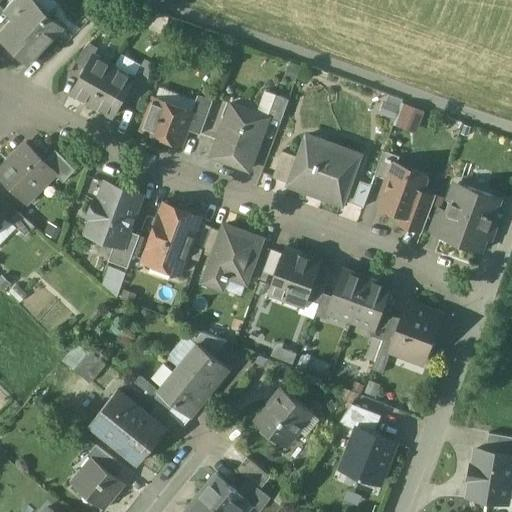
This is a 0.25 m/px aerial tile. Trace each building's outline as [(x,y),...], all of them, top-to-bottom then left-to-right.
[(49,13),(35,0),(28,0),(11,19),(0,31),(0,39),(28,65),(59,31),(49,22),(50,21),(46,17),(49,13)] [(12,0),(2,11),(11,19),(28,0),(12,0)] [(90,43),(82,50),(76,62),(86,67),(93,54),(95,55),(99,47),(90,43)] [(86,67),(71,92),(93,105),(115,66),(95,55),(93,54),(86,67)] [(135,77),(115,66),(93,105),(113,116),(127,91),(135,78),(135,77)] [(139,70),(135,77),(135,78),(127,91),(141,99),(149,76),(139,70)] [(277,93),(268,117),(269,118),(280,122),(289,98),(277,93)] [(214,102),(198,96),(192,112),(193,113),(187,129),(201,135),(214,102)] [(192,112),(154,98),(142,130),(181,144),(187,129),(193,113),(192,112)] [(398,125),(421,130),(426,108),(404,102),(398,125)] [(268,117),(231,104),(212,156),(250,170),(269,118),(268,117)] [(44,161),(26,143),(0,169),(0,175),(27,202),(55,174),(56,173),(44,161)] [(329,158),(303,148),(300,156),(290,183),(289,185),(342,204),(360,155),(334,146),(329,158)] [(76,169),(56,149),(44,161),(56,173),(55,174),(64,182),(76,169)] [(300,156),(282,150),(273,177),(290,183),(300,156)] [(399,157),(385,151),(376,176),(386,179),(390,179),(394,166),(396,167),(399,157)] [(396,167),(394,166),(390,179),(386,179),(384,185),(386,188),(379,207),(390,211),(392,215),(397,217),(402,215),(411,219),(421,194),(427,178),(424,174),(413,169),(408,171),(396,167)] [(372,185),(361,181),(353,203),(364,207),(372,185)] [(125,189),(107,183),(101,201),(95,199),(89,217),(100,221),(94,236),(115,243),(113,249),(120,252),(128,231),(140,198),(124,192),(125,189)] [(501,199),(459,183),(459,184),(453,187),(449,198),(452,203),(448,213),(449,214),(441,233),(444,234),(483,248),(501,199)] [(434,199),(421,194),(411,219),(408,227),(423,233),(432,208),(435,200),(434,199)] [(442,199),(435,196),(434,199),(435,200),(432,208),(438,210),(442,199)] [(201,218),(164,204),(144,260),(181,274),(199,223),(201,218)] [(438,210),(432,208),(424,230),(443,237),(444,234),(441,233),(449,214),(448,213),(438,210)] [(19,212),(10,222),(26,237),(35,226),(19,212)] [(211,227),(199,223),(191,246),(203,251),(211,227)] [(262,240),(225,226),(223,231),(213,259),(204,282),(223,289),(228,276),(246,283),(262,240)] [(223,231),(211,227),(203,251),(201,255),(213,259),(223,231)] [(128,231),(120,252),(113,249),(109,261),(128,268),(140,235),(128,231)] [(203,251),(191,246),(187,257),(199,262),(201,255),(203,251)] [(323,262),(285,248),(273,281),(288,287),(284,298),(306,306),(319,272),(323,262)] [(271,250),(263,272),(274,276),(282,254),(271,250)] [(120,293),(128,271),(110,264),(102,286),(120,293)] [(367,278),(345,270),(335,297),(329,312),(331,312),(352,320),(367,278)] [(319,272),(309,299),(320,303),(324,293),(330,277),(319,272)] [(10,283),(3,276),(0,278),(0,286),(3,290),(10,283)] [(390,286),(367,278),(352,320),(373,328),(375,328),(380,313),(390,286)] [(335,297),(324,293),(320,303),(315,315),(328,320),(331,312),(329,312),(335,297)] [(392,351),(423,363),(441,314),(409,302),(403,319),(392,351)] [(391,318),(380,313),(375,328),(373,328),(370,335),(383,340),(391,318)] [(383,340),(381,347),(392,351),(403,319),(392,316),(391,318),(383,340)] [(227,342),(202,332),(194,341),(201,347),(202,346),(215,357),(227,342)] [(79,342),(63,360),(73,369),(89,350),(79,342)] [(215,357),(202,346),(201,347),(182,370),(209,392),(229,368),(215,357)] [(89,350),(73,369),(82,376),(97,357),(89,350)] [(97,357),(82,376),(90,383),(107,365),(97,357)] [(163,393),(162,394),(176,405),(190,416),(209,392),(182,370),(163,393)] [(176,405),(162,394),(163,393),(156,387),(147,398),(157,406),(168,414),(176,405)] [(281,388),(255,421),(286,446),(313,413),(281,388)] [(150,415),(118,390),(91,424),(139,463),(166,430),(167,429),(150,415)] [(352,404),(339,425),(356,431),(358,428),(375,434),(380,416),(352,404)] [(168,414),(157,406),(150,415),(167,429),(166,430),(168,432),(177,421),(168,414)] [(379,484),(395,443),(358,429),(342,469),(379,484)] [(511,437),(489,433),(485,451),(511,455),(511,437)] [(125,468),(97,444),(87,456),(92,460),(96,464),(97,462),(117,478),(125,468)] [(511,455),(485,451),(475,449),(473,465),(470,464),(468,479),(470,479),(467,495),(507,502),(511,473),(511,455)] [(270,476),(247,458),(237,471),(247,479),(260,489),(270,476)] [(92,460),(73,484),(103,509),(124,483),(117,478),(97,462),(96,464),(92,460)] [(237,491),(216,474),(188,509),(189,509),(191,511),(249,511),(251,510),(246,506),(250,502),(250,501),(237,491)] [(260,489),(247,479),(237,491),(250,501),(250,502),(261,511),(271,498),(260,489)] [(271,498),(261,511),(250,502),(246,506),(251,510),(253,511),(280,511),(282,507),(271,498)]
